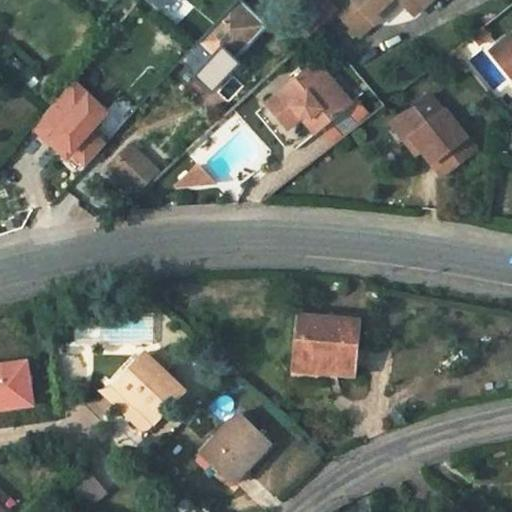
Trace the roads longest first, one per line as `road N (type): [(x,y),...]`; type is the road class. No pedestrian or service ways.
road 1 (tertiary): [(0,272),(57,256),(219,237),(380,247),(511,269)]
road 2 (unclassified): [(511,420),(424,439),(335,482),(303,511)]
